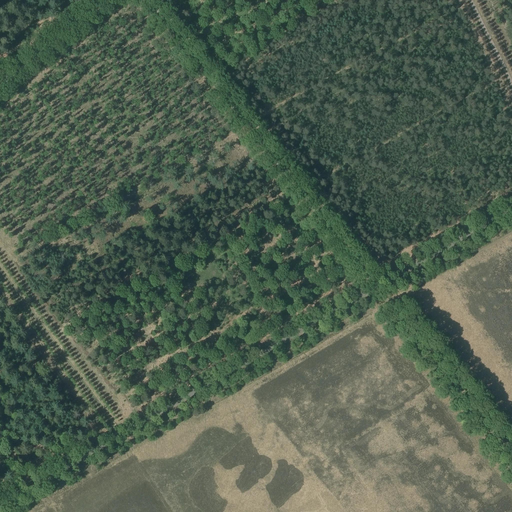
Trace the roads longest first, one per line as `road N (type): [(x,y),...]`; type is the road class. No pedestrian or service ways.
road 1 (unknown): [(0,264),(117,437),(137,448),(511,234)]
road 2 (unclassified): [(0,508),(511,213)]
road 3 (track): [(149,0),(392,301)]
road 4 (track): [(0,84),(101,0)]
